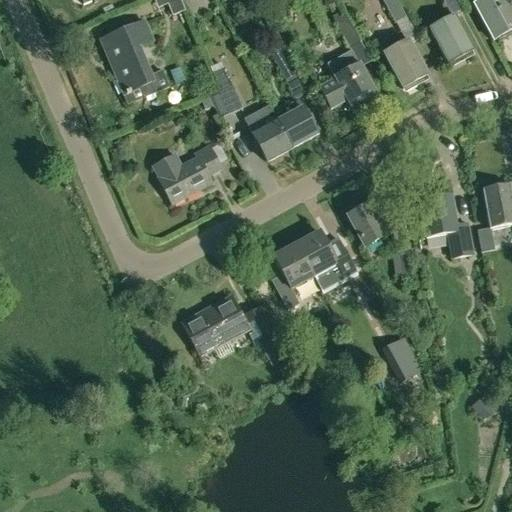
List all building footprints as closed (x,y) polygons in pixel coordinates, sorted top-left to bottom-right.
[(154,0),(159,10),(169,6),(174,17),(187,12),(181,0),(154,0)] [(395,23),(402,36),(382,46),(386,53),(384,55),(403,90),(429,76),(410,41),(416,37),(406,18),(395,0),(381,0),(395,24),(395,23)] [(477,0),(480,4),(476,6),(494,41),(511,31),(511,7),(508,0),(477,0)] [(332,111),(348,102),(355,115),(380,102),(362,68),(371,63),(345,15),(334,22),(349,50),(350,49),(352,52),(329,65),(336,79),(335,79),(336,80),(320,89),(332,111)] [(456,17),(430,30),(449,66),(474,52),(456,17)] [(112,72),(121,94),(138,87),(142,98),(168,88),(161,72),(150,76),(138,49),(154,43),(146,24),(101,42),(114,71),(112,72)] [(279,41),(270,46),(275,56),(273,57),(288,85),(300,79),(279,41)] [(221,120),(243,110),(231,82),(229,81),(221,61),(211,65),(214,75),(222,93),(211,97),(211,98),(215,108),(221,120)] [(207,111),(215,108),(211,98),(203,102),(207,111)] [(293,117),(279,124),(278,125),(291,151),(318,137),(299,102),(289,108),(293,117)] [(255,116),(258,124),(249,129),(268,164),(291,151),(278,125),(279,124),(271,108),(255,116)] [(182,169),(176,157),(154,169),(160,179),(159,180),(173,207),(213,185),(210,179),(223,171),(211,149),(196,157),(198,160),(182,169)] [(511,192),(511,186),(484,191),(491,232),(511,227),(511,192)] [(457,227),(452,197),(420,202),(427,239),(449,236),(453,260),(474,256),(469,225),(457,227)] [(365,249),(392,235),(393,234),(385,220),(380,222),(371,206),(348,218),(365,249)] [(404,229),(393,234),(392,235),(400,255),(400,256),(392,257),(395,280),(402,279),(403,282),(415,281),(412,253),(404,229)] [(320,233),(298,245),(316,278),(339,266),(347,280),(358,274),(341,244),(330,250),(320,233)] [(298,245),(274,258),(284,276),(273,282),(289,312),(300,306),(292,291),(316,278),(298,245)] [(250,331),(232,299),(183,326),(200,358),(250,331)] [(273,333),(259,342),(274,370),(288,363),(273,333)] [(385,349),(404,384),(422,375),(404,340),(385,349)] [(490,409),(480,397),(470,405),(480,417),(490,409)] [(430,428),(439,427),(438,414),(428,414),(430,428)] [(455,476),(451,466),(445,469),(448,478),(455,476)]
